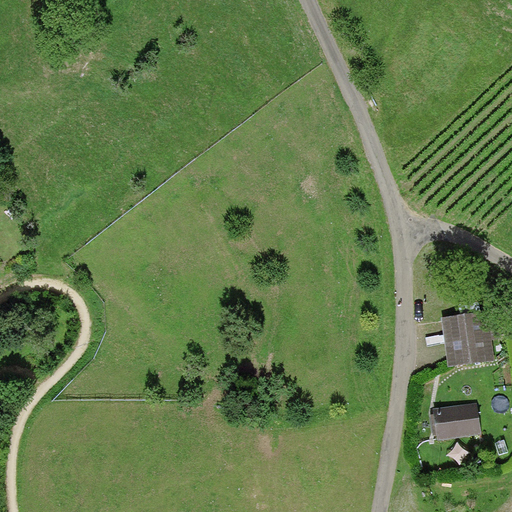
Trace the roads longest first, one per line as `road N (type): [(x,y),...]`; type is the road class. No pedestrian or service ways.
road 1 (residential): [(378,511),(398,401),(399,240)]
road 2 (track): [(399,240),(354,104),(305,0)]
road 3 (track): [(399,240),(430,231),(511,264)]
